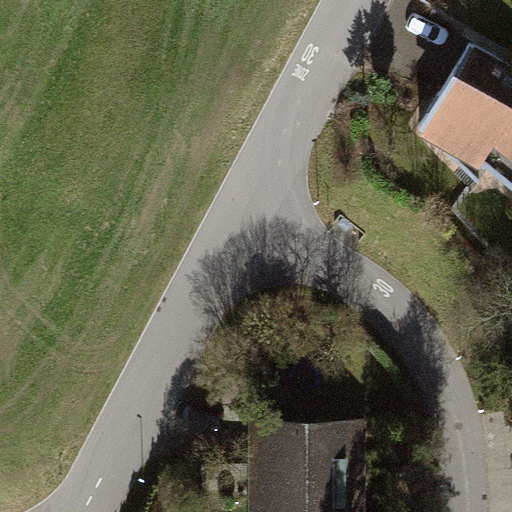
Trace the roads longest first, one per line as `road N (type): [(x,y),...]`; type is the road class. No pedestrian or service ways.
road 1 (residential): [(461,511),(447,391),(397,315),(332,267),(240,222)]
road 2 (residential): [(240,222),(84,511)]
road 3 (unclassified): [(240,222),(355,0)]
